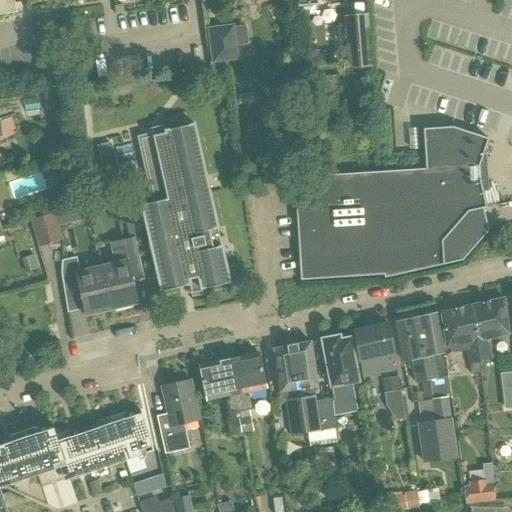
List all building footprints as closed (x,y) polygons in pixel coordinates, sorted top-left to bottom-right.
[(0,0),(0,17),(14,16),(11,0),(0,0)] [(367,12),(348,13),(351,66),(371,65),(367,12)] [(235,26),(234,24),(207,27),(211,63),(239,60),(237,45),(248,44),(246,25),(235,26)] [(79,179),(93,177),(82,94),(68,96),(79,179)] [(218,227),(194,123),(165,130),(165,133),(154,135),(154,132),(137,136),(152,202),(141,204),(149,241),(151,240),(154,254),(152,255),(160,291),(189,284),(190,291),(230,282),(222,245),(212,247),(208,229),(218,227)] [(480,180),(479,165),(488,138),(452,127),(423,128),(425,168),(373,172),(338,174),(326,175),(296,209),(300,280),(384,274),(384,277),(462,260),(488,230),(483,208),(486,207),(480,180)] [(118,173),(111,142),(98,145),(105,176),(118,173)] [(75,184),(60,188),(65,205),(79,201),(75,184)] [(38,247),(63,240),(54,212),(30,220),(38,247)] [(114,262),(101,265),(111,309),(137,303),(132,281),(145,278),(140,257),(135,237),(110,242),(114,262)] [(78,280),(86,315),(111,309),(101,265),(78,271),(75,257),(62,260),(60,275),(62,284),(78,280)] [(492,359),(489,338),(509,334),(504,297),(472,304),(477,341),(480,357),(481,361),(492,359)] [(480,357),(477,341),(472,304),(440,311),(445,348),(465,344),(468,364),(469,364),(471,374),(481,372),(480,361),(481,361),(480,357)] [(437,378),(433,355),(443,353),(436,313),(395,321),(403,361),(411,359),(415,383),(437,378)] [(363,378),(396,370),(393,353),(387,323),(354,330),(360,360),(363,378)] [(346,398),(355,397),(353,386),(352,383),(359,382),(349,332),(321,338),(335,401),(346,398)] [(316,401),(314,387),(317,386),(310,342),(289,345),(295,383),(298,382),(303,413),(287,416),(290,435),(307,432),(309,446),(336,443),(335,428),(332,398),(316,401)] [(298,382),(295,383),(289,345),(273,348),(280,392),(283,391),(287,416),(303,413),(298,382)] [(245,395),(245,392),(266,388),(258,352),(229,359),(241,420),(244,432),(253,430),(250,416),(249,410),(252,409),(249,394),(245,395)] [(244,432),(241,420),(229,359),(199,365),(207,400),(228,396),(228,399),(225,400),(228,414),(229,414),(230,421),(233,421),(235,434),(244,432)] [(384,395),(400,393),(398,376),(382,379),(384,395)] [(165,454),(190,448),(184,423),(198,420),(189,380),(162,386),(168,413),(156,415),(165,454)] [(511,389),(503,390),(505,408),(511,407),(511,389)] [(423,462),(456,457),(451,419),(448,396),(431,399),(434,421),(417,423),(423,462)] [(153,451),(139,409),(56,437),(52,424),(0,440),(0,511),(7,511),(0,488),(0,486),(64,465),(69,479),(153,451)] [(156,490),(165,487),(163,474),(152,478),(156,490)] [(487,483),(486,479),(468,481),(469,485),(463,486),(465,504),(495,500),(493,482),(487,483)] [(420,503),(428,502),(427,490),(419,491),(420,503)] [(158,502),(156,496),(149,498),(149,499),(138,502),(141,511),(176,511),(173,497),(158,502)]
